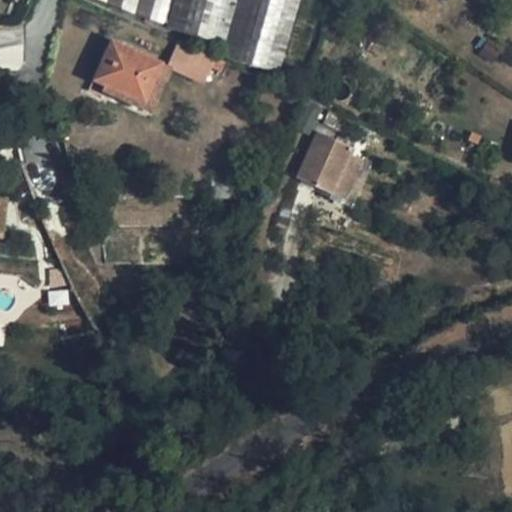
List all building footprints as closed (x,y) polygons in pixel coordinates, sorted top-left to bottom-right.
[(108,0),(108,3),(136,13),(139,0),(108,0)] [(170,0),(139,0),(136,13),(164,23),(170,0)] [(224,43),(236,0),(175,0),(168,27),(224,43)] [(236,0),(224,43),(221,55),(281,72),(301,0),(236,0)] [(163,62),(112,39),(94,78),(105,84),(145,101),(163,62)] [(212,67),(216,58),(178,40),(167,64),(173,67),(205,82),(212,67)] [(216,58),(212,67),(220,71),(225,62),(216,58)] [(145,101),(141,109),(152,114),(173,67),(167,64),(163,62),(145,101)] [(102,92),(141,109),(145,101),(105,84),(102,92)] [(356,148),(319,131),(299,178),(346,199),(364,159),(353,154),(356,148)] [(246,195),(251,175),(212,175),(212,196),(246,195)] [(0,231),(4,232),(8,199),(0,198),(0,231)]
